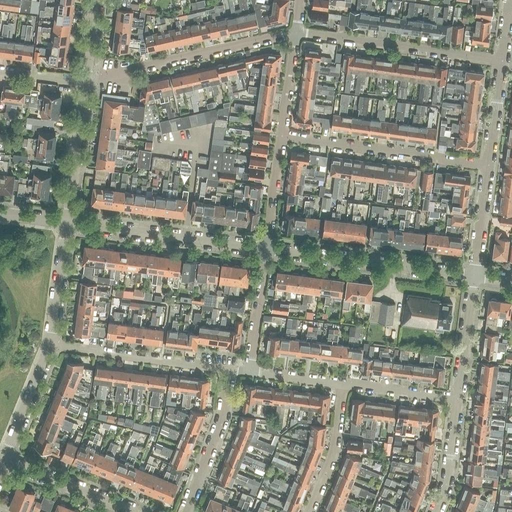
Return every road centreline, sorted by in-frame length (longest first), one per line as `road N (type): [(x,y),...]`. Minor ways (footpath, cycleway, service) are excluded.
road 1 (residential): [(85,79),(296,33)]
road 2 (residential): [(473,276),(265,249)]
road 3 (residential): [(488,165),(282,136)]
road 4 (residential): [(296,33),(502,61)]
road 5 (residential): [(265,249),(67,223)]
road 6 (residential): [(229,369),(50,344)]
road 7 (residential): [(185,511),(218,432),(229,369)]
road 8 (residential): [(67,223),(85,79)]
road 9 (residential): [(134,511),(4,459)]
road 10 (residential): [(310,511),(334,451),(343,383)]
road 11 (residential): [(473,276),(458,399)]
road 12 (residential): [(4,459),(50,344)]
road 13 (residential): [(249,371),(265,249)]
road 14 (residential): [(50,344),(67,223)]
